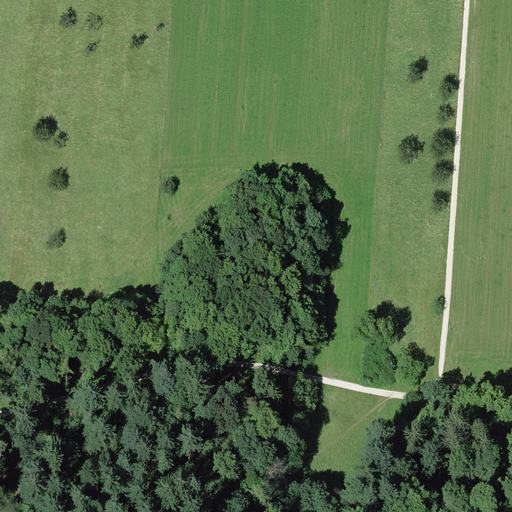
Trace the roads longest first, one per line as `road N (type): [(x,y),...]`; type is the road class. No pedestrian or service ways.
road 1 (track): [(0,412),(234,363),(511,415)]
road 2 (track): [(436,399),(465,0)]
